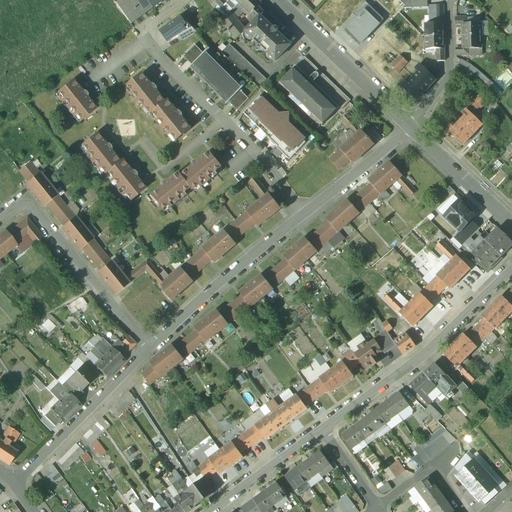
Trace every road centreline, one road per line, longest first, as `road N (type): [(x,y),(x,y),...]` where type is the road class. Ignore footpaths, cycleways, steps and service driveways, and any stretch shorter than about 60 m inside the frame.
road 1 (residential): [(303,215),(138,32),(182,0)]
road 2 (residential): [(321,429),(433,351),(511,272)]
road 3 (residential): [(149,348),(32,209),(17,206),(0,220)]
road 4 (residential): [(149,348),(303,215)]
road 5 (residential): [(16,480),(149,348)]
road 6 (residential): [(278,0),(411,124)]
road 7 (residential): [(411,124),(511,225)]
road 8 (residential): [(303,215),(411,124)]
road 9 (residential): [(449,0),(449,72),(411,124)]
road 10 (residential): [(213,511),(321,429)]
